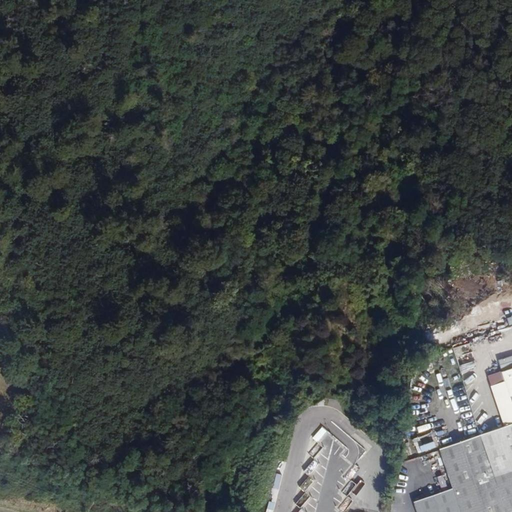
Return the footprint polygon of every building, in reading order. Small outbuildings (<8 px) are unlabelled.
[(462,371),(478,366),(470,343),(454,348),(462,371)] [(435,365),(440,379),(444,378),(440,364),(435,365)] [(511,511),(511,398),(502,402),(511,428),(441,453),(453,486),(414,500),(418,511),(511,511)] [(326,399),(325,405),(340,407),(341,401),(326,399)] [(437,448),(451,443),(449,437),(435,441),(437,448)] [(404,444),(408,456),(421,453),(418,440),(404,444)] [(309,476),(300,487),(305,491),(314,480),(309,476)] [(360,490),(355,503),(360,505),(366,492),(360,490)] [(341,511),(346,511),(353,500),(346,496),(338,510),(341,511)]
